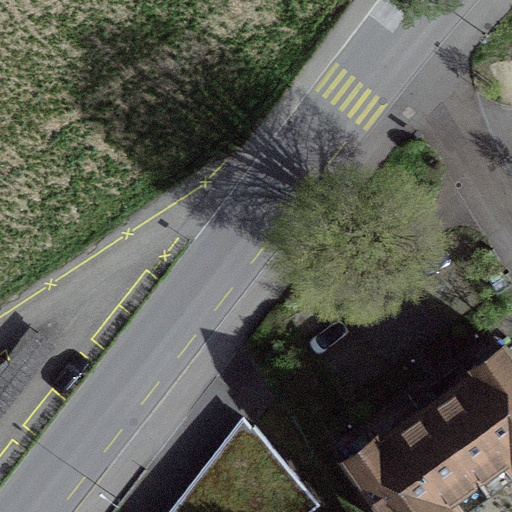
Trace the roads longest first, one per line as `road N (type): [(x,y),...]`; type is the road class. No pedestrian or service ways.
road 1 (tertiary): [(388,50),(30,511)]
road 2 (residential): [(388,50),(429,84),(511,229)]
